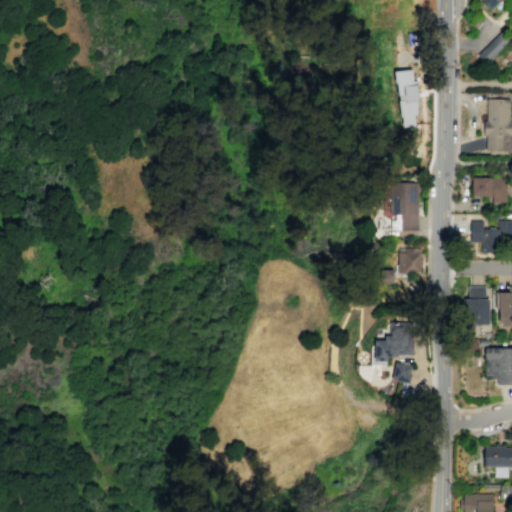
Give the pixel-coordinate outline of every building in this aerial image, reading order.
[(499,0),(490,9),(480,0),(499,0)] [(500,31),(509,40),(485,64),(475,54),(500,31)] [(402,127),(392,70),(410,67),(412,80),(415,80),(416,99),(414,126),(402,127)] [(485,98),(508,98),(508,120),(511,120),(510,150),(485,150),(485,135),(482,135),(482,120),(485,120),(485,98)] [(506,177),(506,202),(489,202),(489,196),(470,195),(470,176),(506,177)] [(418,230),(418,182),(390,182),(390,230),(418,230)] [(510,220),(480,220),(480,252),(510,252),(510,220)] [(421,251),(398,251),(398,274),(421,274),(421,251)] [(382,282),(392,283),(392,270),(382,269),(382,282)] [(466,325),(488,325),(488,286),(466,286),(466,325)] [(511,291),(498,291),(498,324),(511,324),(511,291)] [(388,321),(412,322),(411,341),(412,341),(412,350),(411,350),(411,354),(396,354),(396,356),(386,356),(386,360),(373,360),(374,340),(384,340),(384,335),(390,336),(390,331),(388,331),(388,321)] [(484,347),(511,347),(511,384),(496,384),(496,377),(490,377),(490,375),(483,375),(484,355),(483,355),(483,349),(484,349),(484,347)] [(394,361),(411,365),(407,382),(390,379),(394,361)] [(483,445),(483,466),(493,466),(493,477),(506,476),(506,466),(511,466),(511,447),(503,447),(504,446),(483,445)] [(498,486),(499,498),(510,497),(509,485),(498,486)] [(460,511),(491,511),(491,494),(460,494),(460,511)]
